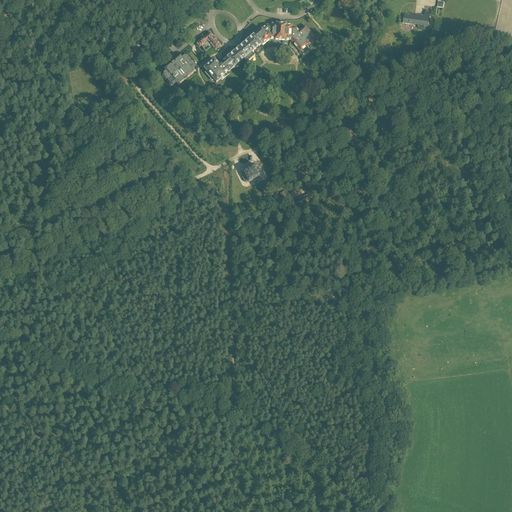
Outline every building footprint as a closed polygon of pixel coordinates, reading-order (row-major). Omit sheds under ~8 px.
[(404,14),(403,23),(428,27),(430,11),(424,11),(423,17),(404,15),(404,14)] [(224,61),(219,66),(214,59),(204,68),(216,83),(220,79),(228,72),(232,69),(235,67),(240,63),(244,59),(247,62),(255,56),(252,52),(256,49),(261,45),(269,39),(275,39),(275,40),(285,40),(291,40),(294,44),(297,48),(300,51),(300,52),(303,56),(309,50),(306,46),(316,39),(305,26),(299,31),(296,28),(292,27),(292,25),(286,24),(283,24),(279,23),(276,23),(276,24),(270,23),(270,25),(266,25),(261,29),(261,30),(253,36),(248,40),(249,40),(244,44),(243,42),(240,45),(240,44),(238,46),(238,47),(235,49),(236,50),(232,54),(227,58),(228,58),(224,61)] [(220,46),(221,45),(220,45),(217,41),(217,39),(215,38),(214,38),(210,33),(209,33),(206,36),(206,35),(204,37),(196,44),(199,48),(201,46),(206,52),(212,46),(215,50),(219,47),(220,46)] [(174,61),(172,63),(170,65),(164,70),(166,72),(166,73),(164,74),(164,75),(163,75),(164,75),(172,85),(172,86),(173,85),(173,86),(173,85),(175,84),(175,83),(178,86),(194,73),(192,70),(192,69),(194,68),(201,62),(192,52),(185,57),(183,59),(183,58),(183,59),(180,56),(174,61)] [(248,181),(248,182),(260,176),(254,164),(249,167),(249,168),(243,171),(244,173),(242,173),(242,175),(246,182),(248,181)] [(302,175),(296,172),(292,181),(297,184),(302,175)] [(268,193),(271,201),(278,198),(275,190),(268,193)] [(285,204),(290,202),(286,191),(280,193),(285,204)]
